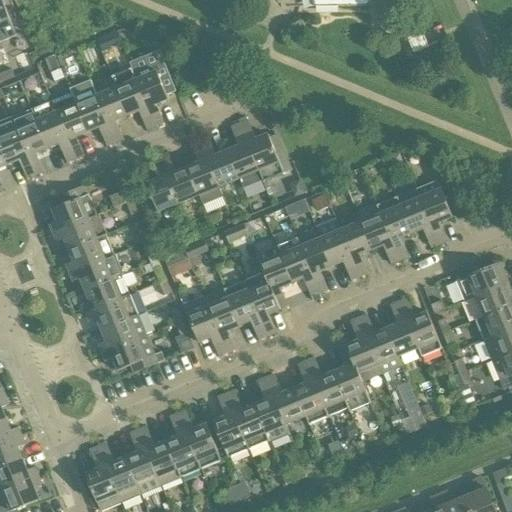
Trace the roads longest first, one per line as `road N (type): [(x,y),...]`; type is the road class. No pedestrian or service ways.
road 1 (residential): [(511,244),(322,320),(309,343),(54,447),(10,337)]
road 2 (residential): [(0,205),(249,102)]
